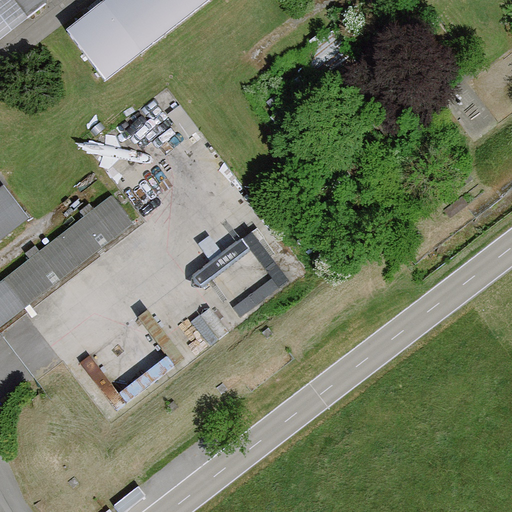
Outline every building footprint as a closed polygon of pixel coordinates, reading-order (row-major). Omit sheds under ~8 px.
[(0,0),(0,37),(48,0),(0,0)] [(101,0),(63,30),(103,82),(208,0),(101,0)] [(399,0),(371,0),(382,14),(399,0)] [(371,79),(334,30),(302,55),(320,80),(269,118),(287,142),(371,79)] [(351,144),(336,155),(352,175),(366,164),(351,144)] [(0,195),(0,246),(32,221),(8,189),(0,195)] [(100,211),(0,287),(0,331),(135,227),(132,223),(115,200),(100,211)]
